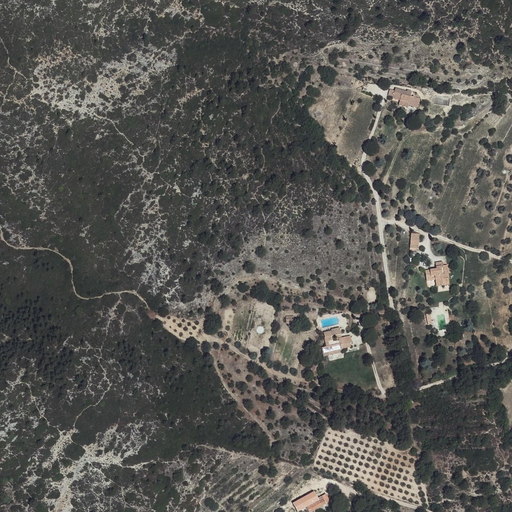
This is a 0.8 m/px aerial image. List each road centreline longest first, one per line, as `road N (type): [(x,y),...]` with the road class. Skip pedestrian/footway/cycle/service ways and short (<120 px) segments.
road 1 (unclassified): [(407,393),(379,222)]
road 2 (unclassified): [(511,260),(379,222)]
road 3 (unclassified): [(379,222),(362,170),(381,105)]
